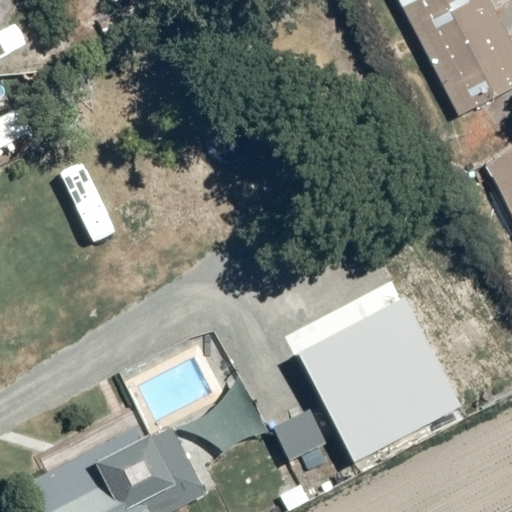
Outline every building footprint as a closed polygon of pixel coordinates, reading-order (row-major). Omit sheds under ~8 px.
[(511,84),(511,50),(486,0),(399,0),(456,113),(511,84)] [(0,153),(13,147),(0,118),(0,153)] [(511,147),(466,170),(507,254),(511,251),(511,147)] [(152,511),(199,488),(179,449),(206,435),(217,455),(274,426),(225,330),(129,378),(140,400),(35,454),(43,470),(19,482),(34,511),(152,511)] [(347,465),(322,412),(275,434),(300,487),(347,465)]
